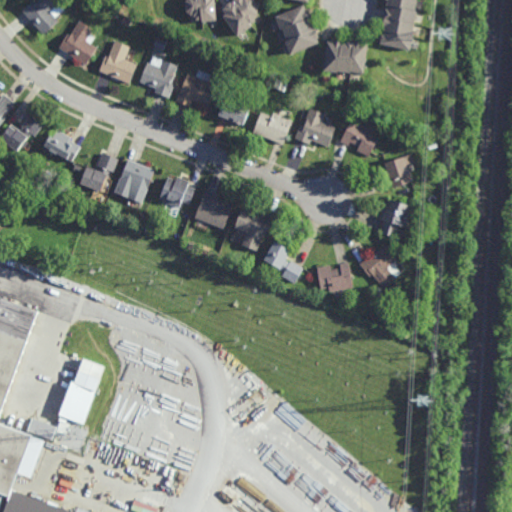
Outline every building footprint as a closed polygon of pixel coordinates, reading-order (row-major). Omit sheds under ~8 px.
[(59,0),(67,9),(57,17),(61,22),(45,35),(24,11),(37,0),(38,1),(39,0),(59,0)] [(215,0),(217,21),(202,22),(202,20),(197,20),(196,16),(194,16),(194,14),(191,15),(187,11),(186,1),(187,0),(215,0)] [(253,0),(259,7),(258,13),(256,14),(257,16),(255,18),(257,21),(252,24),(253,26),(238,37),(223,16),(226,14),(223,9),(226,7),(225,6),(233,0),(253,0)] [(419,0),(417,11),(419,11),(416,24),(417,24),(414,37),(415,37),(412,51),(381,44),(384,34),(385,35),(385,32),(384,31),(386,26),(384,25),(388,9),(389,9),(390,6),(388,6),(389,0),(419,0)] [(307,10),(308,10),(311,18),(312,17),(314,22),(315,21),(319,30),(317,31),(319,37),(318,38),(320,43),(291,54),(286,42),(288,41),(283,29),(282,30),(277,17),(305,6),(307,10)] [(132,25),(124,23),(126,17),(134,20),(132,25)] [(88,41),(100,48),(88,66),(61,48),(70,34),(72,35),(82,20),(96,29),(88,41)] [(164,50),(154,46),(157,38),(167,41),(164,50)] [(127,60),(139,65),(131,84),(101,72),(107,56),(111,58),(117,41),(132,47),(127,60)] [(348,43),(348,41),(356,42),(356,41),(365,42),(365,44),(370,45),(366,74),(353,72),(352,74),(340,73),(325,71),(329,42),(334,43),(334,41),(344,42),(344,43),(348,43)] [(206,58),(200,56),(203,48),(209,50),(206,58)] [(179,66),(172,84),(174,85),(169,99),(156,94),(158,89),(142,83),(150,63),(152,64),(155,57),(179,66)] [(212,75),(209,82),(218,86),(210,107),(193,100),(190,107),(176,101),(182,88),(188,74),(196,77),(199,69),(212,75)] [(0,97),(2,99),(5,94),(17,104),(0,126),(0,97)] [(245,106),(245,108),(250,110),(244,126),(241,125),(241,126),(236,125),(237,124),(233,122),(233,124),(228,122),(229,120),(220,116),(225,100),(233,103),(234,102),(245,106)] [(337,128),(329,148),(312,141),(311,145),(295,140),(300,126),(304,127),(310,108),(326,114),(323,123),(337,128)] [(272,117),(273,114),(293,122),(284,145),(254,133),(262,113),(272,117)] [(36,136),(34,134),(28,141),(34,146),(30,151),(24,147),(20,152),(2,138),(14,124),(22,131),(26,127),(24,126),(32,116),(44,126),(36,136)] [(370,158),(358,151),(360,147),(351,143),(349,147),(341,143),(354,119),(374,130),(372,134),(380,138),(370,158)] [(73,139),(72,141),(83,148),(73,163),(60,154),(59,156),(52,151),(53,150),(47,147),(53,137),(55,139),(60,131),(73,139)] [(116,173),(112,172),(111,176),(104,193),(83,184),(89,167),(100,171),(102,167),(100,166),(105,153),(121,160),(116,173)] [(413,183),(394,189),(389,171),(387,172),(385,167),(387,166),(387,163),(412,155),(415,163),(408,165),(413,183)] [(140,164),(140,163),(147,165),(147,167),(157,171),(151,189),(150,189),(145,203),(117,194),(122,178),(124,178),(130,160),(140,164)] [(190,182),(188,187),(196,190),(189,205),(182,202),(179,209),(159,200),(168,178),(176,181),(178,177),(190,182)] [(221,197),(220,200),(234,206),(224,230),(209,224),(207,230),(196,226),(198,220),(195,219),(206,191),(221,197)] [(408,229),(400,227),(397,239),(381,234),(384,221),(380,220),(384,207),(388,208),(390,201),(414,208),(408,229)] [(266,237),(264,236),(257,253),(243,247),(248,234),(235,229),(243,210),(273,221),(266,237)] [(403,240),(398,239),(401,230),(406,232),(403,240)] [(196,252),(188,249),(190,242),(199,246),(196,252)] [(290,264),(291,262),(304,270),(295,285),(283,278),(285,274),(265,263),(276,243),(291,252),(286,260),(288,261),(287,262),(290,264)] [(394,264),(403,274),(397,279),(385,290),(373,277),(371,278),(360,266),(371,256),(370,255),(374,252),(375,253),(385,245),(399,260),(394,264)] [(354,289),(331,293),(330,289),(322,291),(318,269),(332,267),(332,271),(342,269),(341,265),(349,264),(354,289)] [(429,278),(421,273),(425,267),(433,272),(429,278)] [(395,294),(391,289),(397,284),(401,289),(395,294)] [(0,500),(3,502),(0,511),(66,511),(11,492),(17,475),(31,480),(45,441),(52,443),(55,434),(66,437),(71,423),(84,428),(102,380),(77,371),(57,425),(31,416),(26,431),(1,422),(42,309),(0,293),(0,500)] [(78,436),(67,436),(69,418),(58,417),(56,441),(62,441),(62,447),(77,449),(78,436)]
